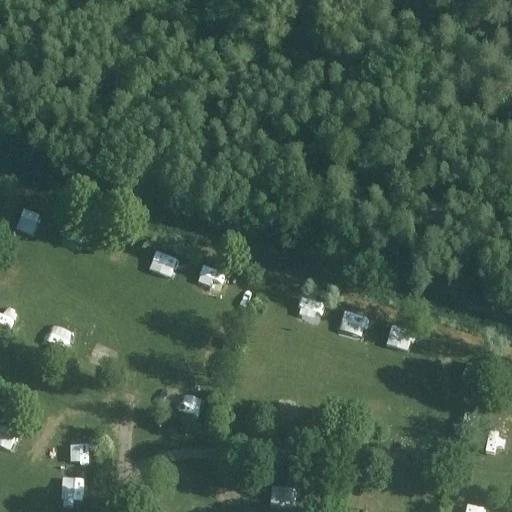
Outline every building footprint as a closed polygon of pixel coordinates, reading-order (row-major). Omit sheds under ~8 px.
[(17,215),(39,225),(44,213),(22,204),(17,215)] [(107,256),(128,260),(132,239),(111,235),(107,256)] [(156,249),(153,258),(176,267),(179,258),(156,249)] [(0,277),(16,283),(23,261),(2,254),(0,259),(0,277)] [(303,291),(298,311),(324,318),(330,299),(303,291)] [(223,305),(220,325),(243,328),(246,308),(223,305)] [(351,311),(344,329),(362,336),(369,318),(351,311)] [(0,315),(0,326),(15,332),(19,322),(0,315)] [(36,333),(33,342),(55,349),(58,341),(36,333)] [(465,351),(468,340),(441,333),(438,344),(465,351)] [(120,374),(135,374),(135,351),(121,350),(120,374)] [(245,382),(256,385),(262,361),(252,358),(245,382)] [(214,367),(208,383),(220,387),(226,372),(214,367)] [(511,391),(499,389),(494,409),(511,413),(511,391)] [(366,401),(367,422),(391,421),(391,400),(366,401)] [(297,420),(299,408),(274,405),(272,417),(297,420)] [(449,420),(450,430),(472,427),(471,417),(449,420)] [(482,453),(501,457),(505,436),(486,433),(482,453)] [(75,434),(72,456),(96,459),(98,437),(75,434)] [(67,476),(65,492),(84,495),(87,479),(67,476)] [(247,499),(246,479),(220,480),(220,500),(247,499)] [(298,496),(299,485),(272,482),(271,493),(298,496)] [(480,511),(465,503),(460,511),(480,511)]
